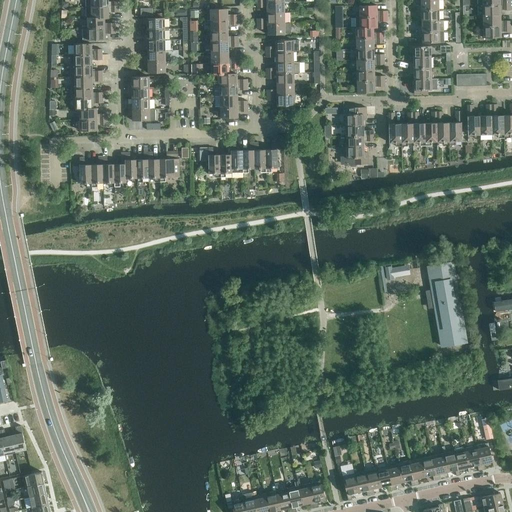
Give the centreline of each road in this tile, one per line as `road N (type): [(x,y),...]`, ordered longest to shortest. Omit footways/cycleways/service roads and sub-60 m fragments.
road 1 (tertiary): [(86,503),(46,404),(0,175)]
road 2 (residential): [(121,142),(119,49),(131,33),(131,0)]
road 3 (residential): [(121,142),(237,135),(260,126)]
road 4 (residential): [(260,126),(247,0)]
road 5 (residential): [(392,101),(511,94)]
